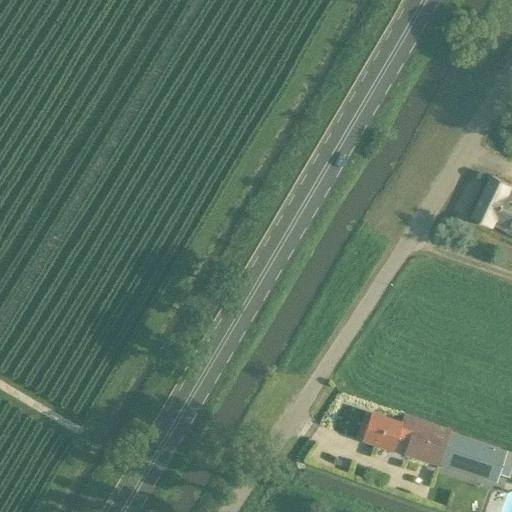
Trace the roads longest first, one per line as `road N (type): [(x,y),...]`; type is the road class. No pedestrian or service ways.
road 1 (primary): [(120,511),(423,0)]
road 2 (unclassified): [(228,511),(511,71)]
